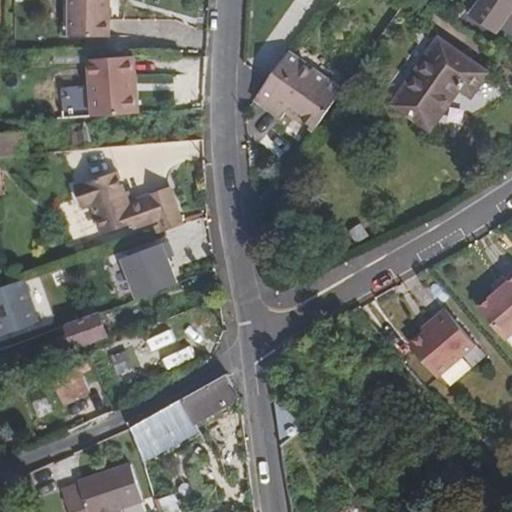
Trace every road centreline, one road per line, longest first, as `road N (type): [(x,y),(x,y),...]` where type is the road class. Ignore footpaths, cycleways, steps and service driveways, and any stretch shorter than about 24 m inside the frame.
road 1 (residential): [(253,343),(226,148),(227,0)]
road 2 (residential): [(511,191),(253,343)]
road 3 (unclassified): [(253,343),(130,418),(0,468)]
road 4 (residential): [(273,511),(253,343)]
